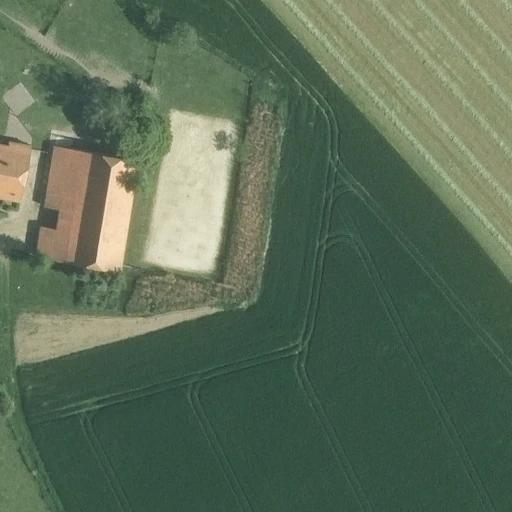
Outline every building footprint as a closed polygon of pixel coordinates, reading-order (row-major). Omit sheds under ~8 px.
[(8,145),(0,144),(0,197),(20,201),(30,145),(9,142),(8,145)] [(59,209),(72,211),(82,150),(55,146),(45,207),(59,209)] [(69,230),(64,261),(120,270),(137,159),(82,150),(72,211),(69,230)] [(69,230),(72,211),(59,209),(56,228),(69,230)] [(64,261),(69,230),(56,228),(42,226),(37,256),(64,261)]
